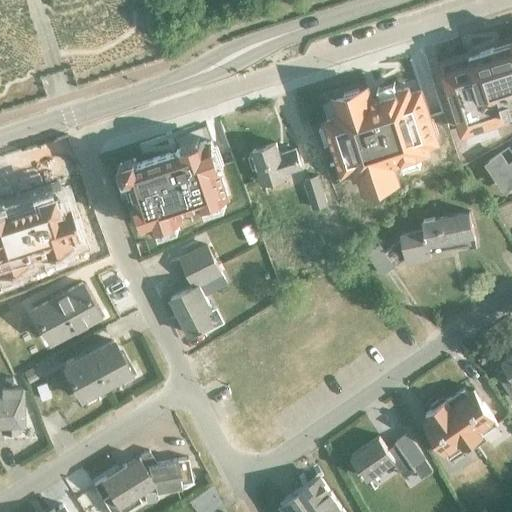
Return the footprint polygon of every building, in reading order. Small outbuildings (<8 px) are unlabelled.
[(460,78),(447,83),(463,130),(502,117),(501,112),(505,111),(511,108),(511,103),(511,101),(511,100),(511,51),(496,57),(493,47),(474,54),(474,55),(466,58),(468,66),(457,69),(460,78)] [(336,118),(325,121),(327,126),(333,143),(342,173),(353,169),(355,176),(359,174),(362,184),(371,181),(386,176),(395,173),(392,164),(401,161),(418,155),(429,152),(427,145),(437,142),(435,136),(437,135),(432,119),(429,120),(420,90),(409,94),(407,87),(397,91),(380,96),(377,97),(379,103),(374,105),(371,99),(367,90),(359,93),(357,90),(343,94),(344,98),(335,101),(338,110),(334,111),(336,118)] [(206,136),(120,168),(141,226),(228,194),(206,136)] [(252,153),(249,154),(253,168),(256,167),(260,181),(284,173),(283,170),(299,165),(294,149),(279,154),(275,143),(251,151),(252,153)] [(511,159),(506,163),(499,153),(488,161),(503,183),(511,176),(511,159)] [(311,206),(326,201),(316,175),(302,180),(311,206)] [(59,177),(0,198),(0,287),(93,252),(59,177)] [(244,194),(235,198),(240,210),(249,206),(244,194)] [(454,246),(475,242),(468,210),(421,220),(423,230),(400,235),(401,239),(383,251),(393,265),(405,257),(406,262),(430,257),(427,243),(453,237),(454,246)] [(393,265),(383,251),(379,244),(367,253),(381,274),(393,265)] [(206,311),(210,309),(203,295),(225,283),(205,245),(178,259),(192,286),(169,298),(189,335),(212,322),(206,311)] [(80,283),(55,296),(71,326),(96,313),(80,283)] [(55,296),(31,309),(47,339),(71,326),(55,296)] [(112,341),(87,354),(104,385),(112,380),(114,384),(135,373),(133,369),(132,367),(129,369),(128,369),(112,341)] [(506,369),(497,374),(511,396),(511,352),(501,360),(506,369)] [(87,354),(63,368),(79,398),(104,385),(87,354)] [(32,367),(22,373),(28,384),(38,378),(32,367)] [(12,377),(1,377),(1,389),(13,389),(12,377)] [(44,382),(35,385),(40,399),(49,395),(44,382)] [(464,388),(444,401),(473,441),(476,447),(486,440),(482,435),(498,425),(482,401),(484,399),(476,387),(467,393),(464,388)] [(17,423),(22,423),(21,388),(13,389),(1,389),(1,397),(0,397),(0,423),(3,423),(3,433),(17,433),(17,423)] [(431,410),(425,414),(431,423),(426,426),(448,459),(462,449),(466,454),(476,447),(473,441),(444,401),(442,398),(429,407),(431,410)] [(378,436),(351,455),(368,479),(393,461),(403,454),(413,468),(426,459),(407,433),(396,442),(397,444),(388,450),(378,436)] [(93,485),(109,511),(124,511),(141,501),(136,493),(142,489),(144,493),(181,487),(181,483),(192,482),(187,458),(155,463),(149,450),(93,485)] [(287,511),(343,511),(319,477),(282,504),(287,511)] [(86,492),(74,497),(81,511),(90,511),(95,510),(86,492)]
